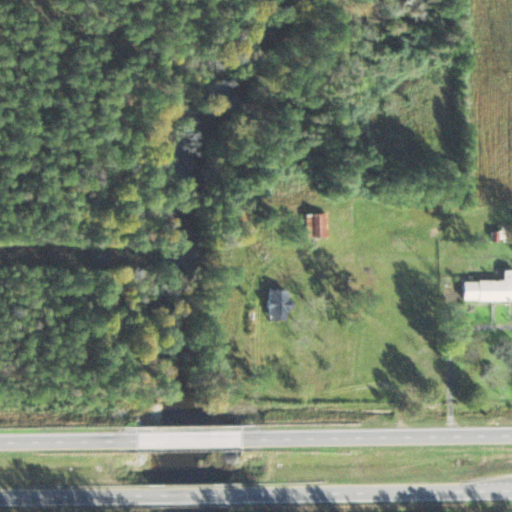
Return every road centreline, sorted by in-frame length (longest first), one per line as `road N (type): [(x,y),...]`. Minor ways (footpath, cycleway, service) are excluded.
road 1 (trunk): [(229,496),(511,491)]
road 2 (trunk): [(511,437),(237,440)]
road 3 (trunk): [(0,499),(148,497)]
road 4 (trunk): [(137,441),(0,442)]
